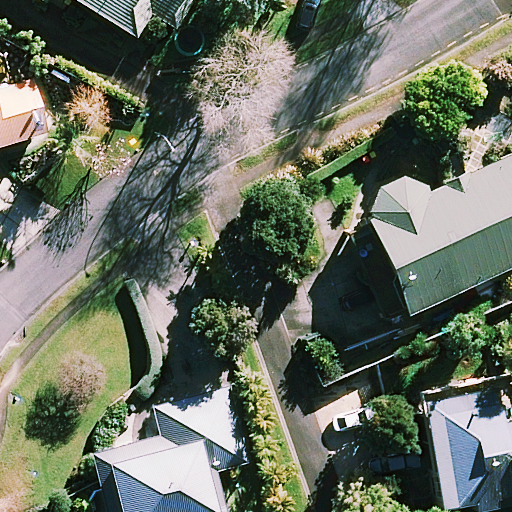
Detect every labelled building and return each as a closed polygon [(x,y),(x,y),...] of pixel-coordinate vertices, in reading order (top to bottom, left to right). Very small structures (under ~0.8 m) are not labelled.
[(177,0),(75,0),(133,35),(148,11),(165,21),(177,0)] [(0,83),(0,143),(37,133),(30,83),(0,83)] [(360,207),(361,213),(367,228),(346,237),(379,318),(511,263),(511,152),(424,188),(422,185),(418,181),(413,178),(407,175),(401,173),(395,173),(389,173),(383,175),(378,177),(373,181),(369,185),(365,190),(362,195),(361,201),(360,207)] [(511,496),(511,388),(492,392),(490,383),(416,395),(434,509),(511,496)] [(242,462),(224,386),(149,404),(157,435),(94,450),(108,511),(219,511),(209,469),(242,462)]
